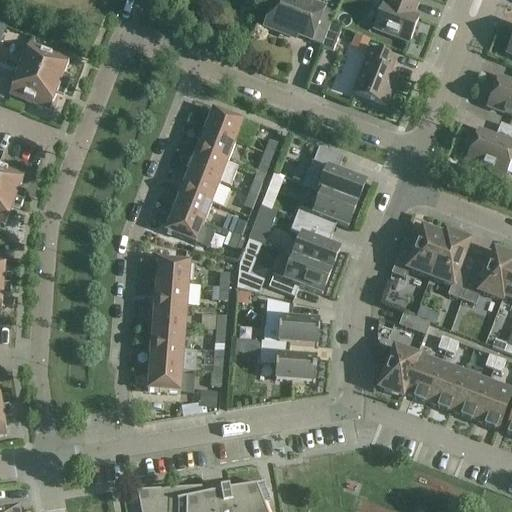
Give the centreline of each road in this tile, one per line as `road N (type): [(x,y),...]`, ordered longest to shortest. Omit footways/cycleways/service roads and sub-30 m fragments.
road 1 (residential): [(46,464),(36,372),(46,221),(112,56),(141,43),(200,65)]
road 2 (residential): [(128,449),(120,387),(131,245),(200,65)]
road 3 (residential): [(200,65),(415,151)]
road 4 (residential): [(128,449),(349,405)]
road 5 (residential): [(349,405),(360,299),(402,188)]
road 6 (residential): [(349,405),(511,466)]
road 7 (residential): [(415,151),(477,0)]
